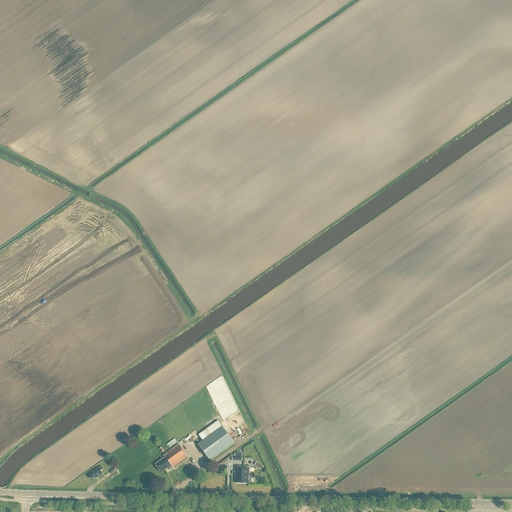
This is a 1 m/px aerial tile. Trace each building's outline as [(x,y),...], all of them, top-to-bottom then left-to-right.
[(195,431),(189,423),(174,433),(180,442),(195,431)] [(198,446),(209,462),(234,444),(222,428),(212,435),(208,429),(198,436),(202,442),(198,446)] [(177,442),(175,439),(168,445),(169,447),(177,442)] [(178,445),(163,456),(165,459),(156,465),(162,473),(169,468),(170,470),(173,467),(174,467),(188,457),(179,445),(178,445)] [(93,473),(93,474),(90,476),(93,480),(97,477),(98,478),(102,474),(101,472),(104,469),(102,467),(99,469),(93,473)] [(236,475),(236,483),(248,484),(249,469),(236,468),(236,475)]
